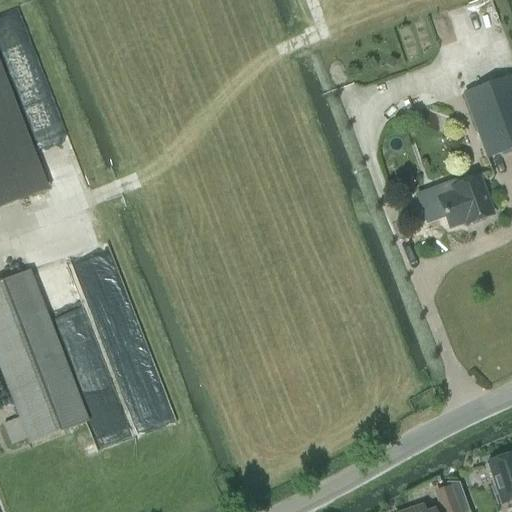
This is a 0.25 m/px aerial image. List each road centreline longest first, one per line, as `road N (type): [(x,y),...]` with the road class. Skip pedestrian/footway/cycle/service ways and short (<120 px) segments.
road 1 (track): [(467,416),(308,0)]
road 2 (tertiary): [(286,511),(511,394)]
